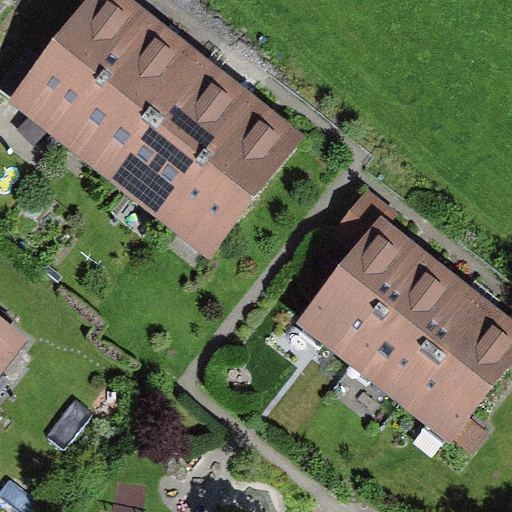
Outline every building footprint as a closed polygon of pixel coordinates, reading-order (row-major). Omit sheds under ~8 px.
[(152,13),(135,0),(82,0),(4,99),(53,137),(152,13)] [(201,53),(152,15),(54,139),(102,177),(201,53)] [(253,97),(203,55),(103,180),(155,220),(253,97)] [(309,144),(253,99),(157,222),(213,266),(309,144)] [(341,360),(425,251),(391,225),(402,210),(365,181),(329,228),(349,244),(292,318),(302,326),(290,341),(305,352),(314,339),(341,360)] [(483,298),(427,253),(345,363),(401,405),(483,298)] [(511,385),(511,326),(489,309),(407,417),(459,454),(511,385)] [(0,381),(29,346),(0,322),(0,381)]
